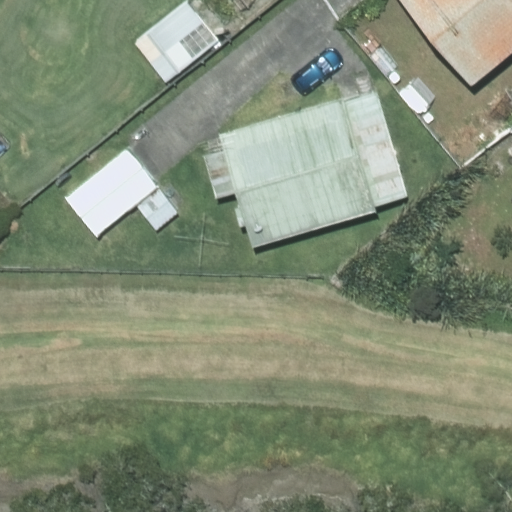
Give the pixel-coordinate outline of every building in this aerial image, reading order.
[(209,16),(196,0),(184,0),(136,39),(154,61),(209,16)] [(511,0),(427,0),(491,77),(511,59),(511,0)] [(237,144),(220,149),(233,191),(257,186),(260,201),(249,204),(254,221),(264,219),(270,241),(393,205),(358,91),(232,129),(237,144)] [(138,147),(79,197),(109,232),(168,183),(138,147)] [(148,205),(166,226),(187,208),(169,187),(148,205)]
